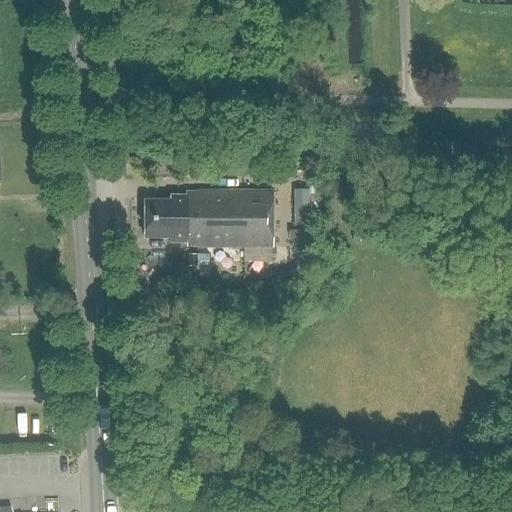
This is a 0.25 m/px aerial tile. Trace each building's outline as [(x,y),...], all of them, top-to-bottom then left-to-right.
[(308,226),(308,190),(293,190),(293,226),(308,226)] [(143,201),(143,219),(143,237),(169,237),(169,243),(186,243),(186,247),(196,247),(196,248),(270,248),(270,192),(195,192),(195,193),(184,193),(184,196),(168,196),(168,201),(143,201)] [(352,231),(352,242),(374,242),(374,241),(374,233),(374,231),(352,231)] [(374,233),(374,241),(390,241),(390,233),(374,233)] [(187,267),(196,267),(196,255),(187,255),(187,267)]
